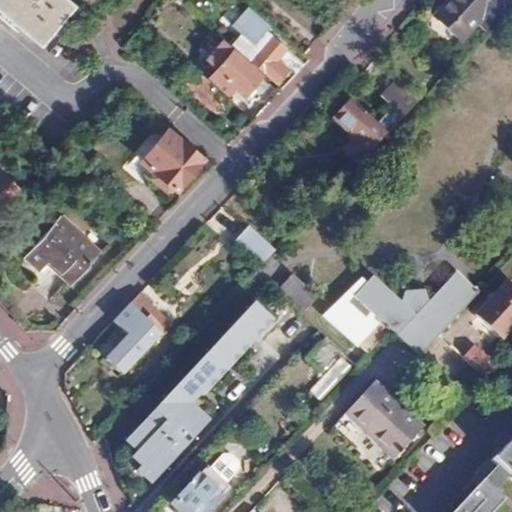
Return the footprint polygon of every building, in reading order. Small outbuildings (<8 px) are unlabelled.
[(0,0),(0,16),(34,46),(66,7),(57,0),(0,0)] [(482,33),(511,1),(511,0),(459,0),(437,25),(461,48),(479,30),(482,33)] [(276,82),(282,73),(271,63),(282,49),(264,32),(266,28),(246,10),(230,28),(239,37),(230,48),(231,49),(252,67),(254,65),(276,82)] [(261,79),(221,44),(204,64),(215,74),(213,75),(232,92),(242,100),(261,79)] [(205,84),(169,52),(159,63),(165,69),(162,73),(208,113),(211,109),(219,116),(229,104),(224,100),(205,84)] [(401,118),(416,103),(403,91),(410,83),(395,69),(387,77),(395,84),(381,98),(390,107),(401,118)] [(213,75),(205,84),(224,100),(232,92),(213,75)] [(356,166),(388,133),(376,122),(366,113),(361,117),(347,105),(333,120),(352,139),(340,151),(356,166)] [(391,129),(401,118),(390,107),(380,119),(391,129)] [(388,133),(391,129),(380,119),(376,122),(388,133)] [(179,139),(167,128),(146,151),(153,156),(145,165),(151,171),(179,139)] [(173,193),(203,160),(180,140),(151,174),(169,189),(173,193)] [(412,177),(433,169),(429,158),(408,165),(412,177)] [(164,194),(169,189),(151,174),(146,180),(164,194)] [(68,284),(96,252),(58,217),(23,256),(38,270),(45,263),(68,284)] [(158,270),(175,287),(218,244),(200,227),(158,270)] [(240,249),(261,268),(274,253),(253,234),(240,249)] [(288,274),(274,290),(299,313),(314,298),(288,274)] [(471,303),(476,297),(471,292),(470,293),(451,277),(447,281),(471,303)] [(418,358),(471,303),(447,281),(422,308),(423,297),(402,294),(401,305),(372,280),(353,301),(371,317),(366,323),(344,305),(327,326),(354,350),(373,330),(381,336),(386,331),(389,333),(403,346),(418,358)] [(472,318),(499,343),(511,328),(511,289),(505,283),(472,318)] [(138,297),(114,323),(120,329),(119,332),(96,356),(119,377),(140,351),(159,328),(164,321),(160,317),(164,312),(155,304),(151,308),(138,297)] [(282,331),(261,308),(121,454),(157,486),(217,427),(205,412),(282,331)] [(159,328),(140,351),(140,352),(149,343),(161,330),(159,328)] [(318,373),(336,354),(320,339),(302,358),(318,373)] [(149,343),(140,352),(145,356),(154,348),(149,343)] [(462,362),(482,380),(493,368),(471,347),(460,360),(462,362)] [(337,359),(306,392),(317,402),(348,368),(337,359)] [(390,462),(419,430),(371,385),(342,417),(390,462)] [(511,439),(489,464),(494,467),(452,511),(492,511),(500,503),(490,493),(503,477),(511,484),(511,439)] [(171,511),(203,511),(221,494),(198,473),(166,507),(171,511)]
